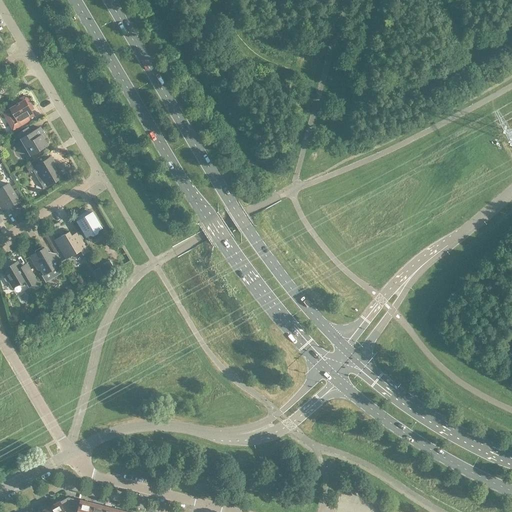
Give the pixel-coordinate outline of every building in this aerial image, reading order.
[(25,96),(15,102),(17,104),(4,112),(9,121),(8,122),(13,130),(29,121),(27,118),(33,115),(28,106),(30,104),(25,96)] [(17,133),(30,155),(48,145),(42,135),(44,134),(40,127),(31,132),(27,127),(17,133)] [(37,167),(41,174),(55,166),(50,157),(51,157),(40,163),(37,158),(25,165),(29,173),(30,172),(29,172),(37,167)] [(62,176),(55,166),(41,174),(47,185),(62,176)] [(0,206),(2,209),(10,204),(11,207),(19,202),(19,201),(23,199),(17,189),(13,191),(8,183),(0,188),(0,206)] [(92,213),(78,221),(86,236),(90,234),(92,234),(96,232),(97,229),(100,227),(92,213)] [(88,250),(78,232),(77,232),(71,235),(69,232),(69,231),(54,240),(55,240),(56,240),(67,258),(65,258),(66,259),(80,250),(83,255),(89,251),(88,250)] [(45,248),(30,256),(34,264),(37,262),(44,274),(40,276),(44,283),(65,271),(56,255),(50,258),(45,248)] [(108,258),(98,264),(104,274),(114,268),(108,258)] [(21,269),(17,262),(2,270),(5,275),(4,276),(3,278),(5,281),(8,282),(9,281),(13,287),(19,284),(20,285),(22,286),(27,283),(29,286),(37,281),(28,266),(23,269),(21,269)] [(98,266),(92,270),(97,278),(103,275),(98,266)] [(72,284),(65,288),(68,294),(75,290),(72,284)] [(67,497),(59,501),(64,511),(68,511),(76,511),(80,500),(67,497)] [(80,500),(76,511),(89,511),(92,503),(80,500)] [(68,511),(64,511),(59,501),(49,507),(51,511),(68,511)] [(102,511),(104,506),(92,503),(89,511),(102,511)]
